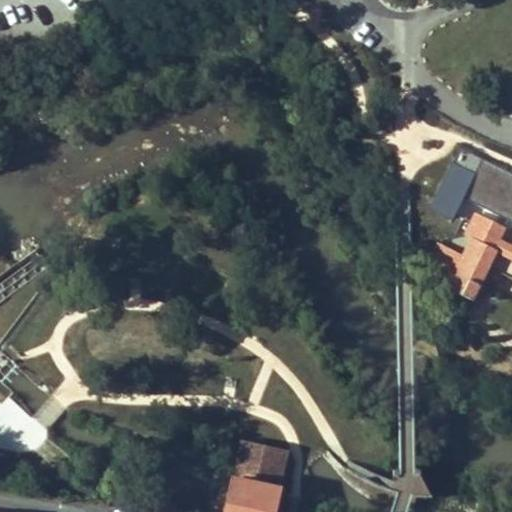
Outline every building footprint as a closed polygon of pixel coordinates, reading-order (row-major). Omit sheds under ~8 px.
[(469,40),(446,60),(473,91),(496,71),(469,40)] [(511,172),(459,148),(426,207),(453,220),(464,198),(511,220),(511,172)] [(508,227),(470,209),(459,231),(473,237),(486,244),(489,237),(500,242),(508,227)] [(469,300),(477,284),(472,281),(471,276),(487,245),(486,244),(473,237),(461,258),(438,246),(430,262),(445,271),(438,284),(451,291),(450,293),(456,297),(458,294),(469,300)] [(489,237),(486,244),(487,245),(471,276),(472,281),(477,284),(488,263),(495,250),(511,259),(511,248),(500,242),(489,237)] [(455,335),(463,341),(467,335),(459,330),(455,335)] [(225,511),(274,511),(281,488),(278,487),(287,451),(243,441),(239,456),(225,511)]
